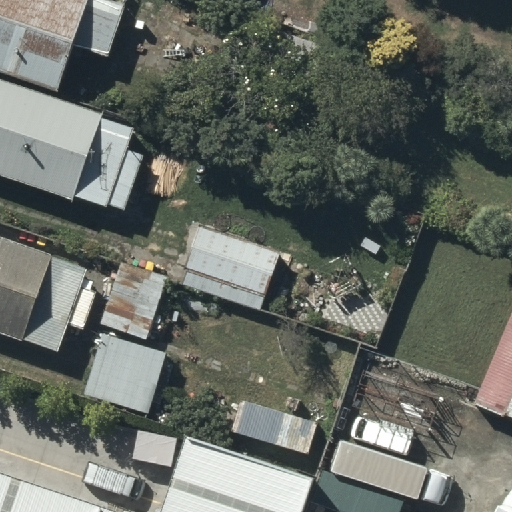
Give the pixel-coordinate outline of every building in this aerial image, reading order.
[(128,9),(101,0),(0,0),(0,68),(58,89),(73,44),(111,58),(128,9)] [(208,0),(207,2),(264,21),(270,0),(208,0)] [(136,134),(0,88),(0,175),(128,218),(146,163),(129,157),(136,134)] [(0,316),(49,335),(80,254),(0,223),(0,316)] [(274,249),(199,224),(184,269),(259,294),(274,249)] [(165,271),(120,256),(101,315),(146,330),(165,271)] [(159,343),(102,324),(85,376),(141,395),(159,343)] [(313,415),(243,391),(234,420),(303,443),(313,415)] [(296,511),(307,480),(187,439),(161,511),(121,511),(0,470),(0,511),(296,511)]
